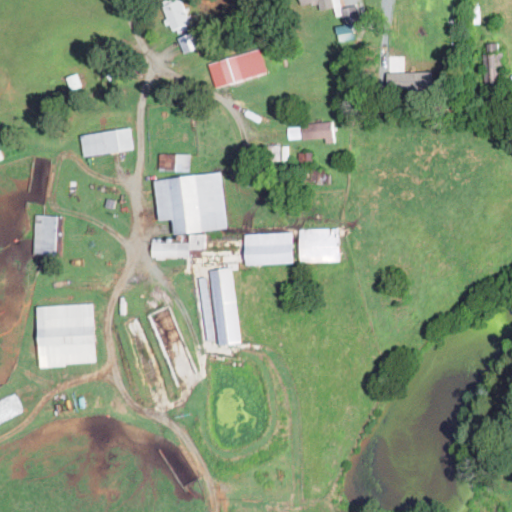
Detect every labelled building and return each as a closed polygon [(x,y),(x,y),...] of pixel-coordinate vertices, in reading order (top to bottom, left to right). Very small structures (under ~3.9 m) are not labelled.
[(192,26),(182,0),(174,0),(164,4),(175,32),(192,26)] [(337,25),(341,41),(356,37),(353,21),(362,19),(359,7),(343,11),(345,23),(337,25)] [(202,46),(196,30),(180,36),(185,52),(202,46)] [(268,73),(263,49),(211,60),(216,84),(268,73)] [(335,141),(335,121),(303,122),(303,138),(327,138),(327,142),(335,141)] [(85,155),(136,148),(133,126),(82,133),(85,155)] [(290,137),(300,137),(299,126),(289,126),(290,137)] [(191,170),(192,153),(160,152),(160,169),(191,170)] [(157,176),(159,219),(175,218),(176,233),(190,232),(191,239),(153,241),(154,257),(192,255),(191,248),(208,247),(207,230),(228,229),(224,173),(157,176)] [(59,214),(36,214),(35,253),(58,254),(59,214)] [(247,233),(248,263),(296,262),(295,231),(247,233)] [(243,341),(233,266),(210,269),(211,275),(200,276),(208,340),(220,339),(221,344),(243,341)] [(39,305),(41,364),(97,363),(95,303),(39,305)]
